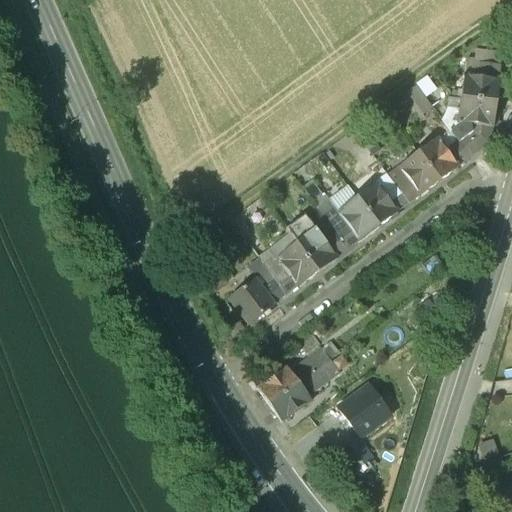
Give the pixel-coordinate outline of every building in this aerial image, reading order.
[(499,66),(479,64),(477,78),(497,81),(499,66)] [(477,78),(463,76),(460,100),(495,105),(499,81),(477,78)] [(424,113),(432,108),(417,87),(409,92),(424,113)] [(495,105),(460,100),(457,124),(470,126),(490,129),(492,129),(495,105)] [(490,129),(470,126),(469,132),(456,142),(468,159),(488,144),(490,129)] [(445,151),(436,140),(417,154),(439,183),(458,169),(457,167),(445,151)] [(456,142),(445,151),(457,167),(468,159),(456,142)] [(439,183),(417,154),(398,169),(406,180),(418,195),(420,197),(439,183)] [(406,180),(395,188),(407,204),(418,195),(406,180)] [(383,197),(375,186),(356,200),(378,229),(397,215),(383,197)] [(395,188),(383,197),(395,213),(407,204),(395,188)] [(378,229),(356,200),(337,214),(345,226),(357,241),(358,243),(378,229)] [(333,234),(315,209),(303,218),(322,243),(333,234)] [(333,234),(322,243),(303,218),(284,232),(295,246),(316,275),(335,261),(334,259),(345,250),(333,234)] [(345,226),(333,234),(345,250),(357,241),(345,226)] [(295,246),(275,260),(284,271),(295,287),(297,289),(316,275),(295,246)] [(284,271),(272,281),(283,296),(295,287),(284,271)] [(246,324),(283,296),(272,281),(262,288),(254,278),(227,299),(246,324)] [(320,352),(304,363),(313,375),(324,367),(318,359),(323,356),(320,352)] [(286,370),(257,391),(268,407),(313,375),(304,363),(296,369),(294,375),(291,377),(286,370)] [(324,367),(313,375),(322,387),(337,376),(334,371),(329,375),(324,367)] [(313,375),(268,407),(281,424),(309,403),(304,396),(307,393),(314,393),(322,387),(313,375)] [(389,417),(368,389),(337,411),(359,440),(389,417)] [(491,442),(475,447),(480,463),(495,458),(491,442)]
